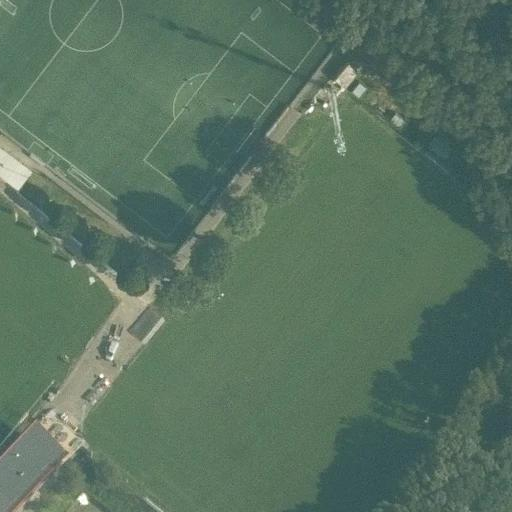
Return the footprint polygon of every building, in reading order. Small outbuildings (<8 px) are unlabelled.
[(349,65),(340,58),(327,73),(337,81),(349,65)] [(30,164),(0,140),(0,171),(16,183),(30,164)] [(147,306),(130,330),(145,339),(161,316),(147,306)] [(83,399),(97,409),(146,343),(132,333),(83,399)] [(0,511),(19,511),(67,462),(34,430),(0,466),(0,511)]
